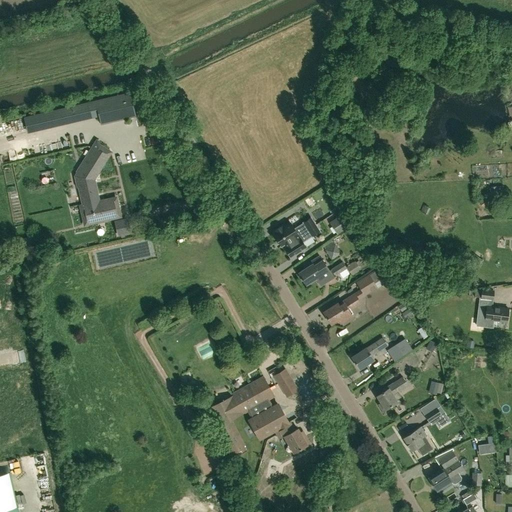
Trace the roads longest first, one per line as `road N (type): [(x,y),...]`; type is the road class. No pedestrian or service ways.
road 1 (residential): [(415,511),(242,227)]
road 2 (unclassified): [(242,227),(112,0)]
